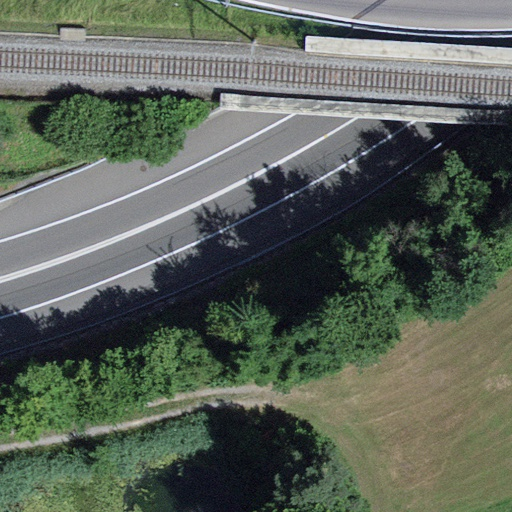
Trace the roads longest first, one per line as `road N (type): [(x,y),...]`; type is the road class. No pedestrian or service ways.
road 1 (trunk): [(511,4),(287,158),(142,228),(0,280)]
road 2 (track): [(0,418),(233,360)]
